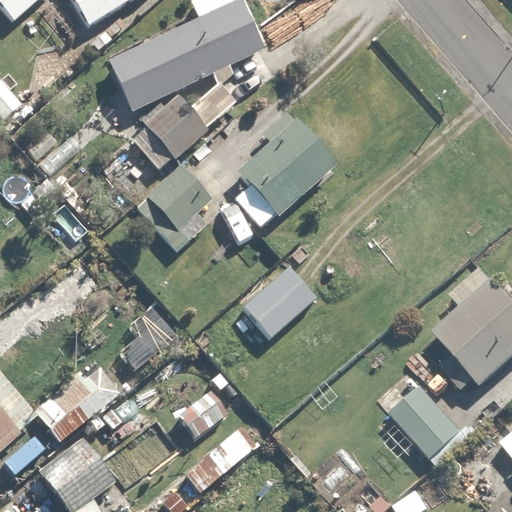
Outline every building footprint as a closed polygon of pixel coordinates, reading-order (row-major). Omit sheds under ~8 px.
[(0,0),(0,12),(7,21),(31,0),(0,0)] [(67,0),(84,27),(127,0),(67,0)] [(236,0),(229,0),(102,60),(125,111),(259,48),(236,0)] [(126,140),(153,171),(166,159),(169,163),(197,139),(166,104),(126,140)] [(225,199),(254,232),(332,165),(286,111),(260,133),(265,139),(231,168),(244,183),(225,199)] [(170,226),(205,195),(177,165),(130,207),(170,252),(183,241),(174,230),(170,226)] [(282,263),(234,304),(264,339),(312,298),(282,263)] [(455,304),(426,329),(449,356),(436,367),(457,392),(472,379),(476,383),(511,352),(511,307),(479,269),(448,296),(455,304)] [(73,371),(28,413),(57,444),(111,396),(107,391),(115,384),(100,368),(84,383),(73,371)] [(0,450),(31,424),(20,412),(27,407),(0,375),(0,450)] [(415,385),(386,411),(426,457),(455,431),(415,385)] [(187,393),(166,408),(190,440),(220,417),(201,392),(192,399),(187,393)] [(511,430),(511,429),(494,444),(511,464),(511,430)] [(67,511),(69,511),(90,503),(87,497),(111,485),(98,460),(53,483),(67,511)] [(415,488),(387,507),(390,511),(420,511),(428,507),(415,488)] [(94,511),(90,503),(69,511),(94,511)]
